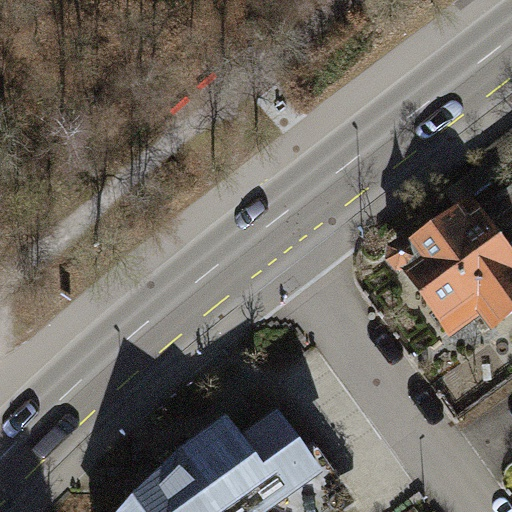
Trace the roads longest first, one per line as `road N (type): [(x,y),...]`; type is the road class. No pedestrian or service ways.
road 1 (secondary): [(277,220),(163,309),(0,461)]
road 2 (residential): [(486,511),(277,220)]
road 3 (secondary): [(511,39),(277,220)]
